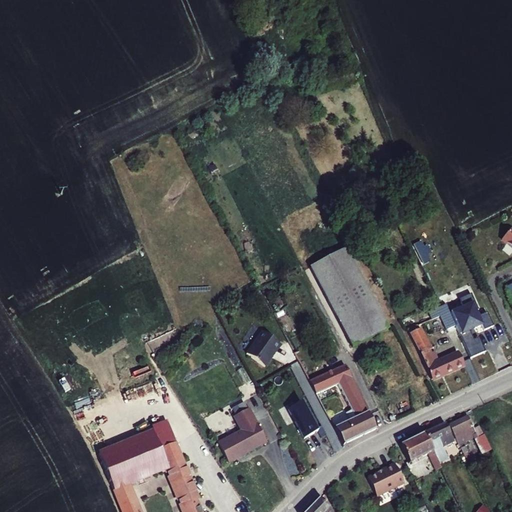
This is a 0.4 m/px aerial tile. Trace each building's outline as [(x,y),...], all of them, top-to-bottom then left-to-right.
[(352,349),(387,332),(345,250),(310,268),(352,349)] [(460,309),(463,316),(490,307),(487,300),(460,309)] [(441,313),(444,321),(453,317),(447,301),(429,308),(432,316),(441,313)] [(413,319),(404,323),(430,379),(463,365),(459,356),(439,363),(434,351),(430,353),(413,319)] [(281,347),(261,334),(246,357),(264,370),(272,359),(270,358),(273,354),(275,356),(281,347)] [(351,423),(335,431),(344,448),(378,431),(345,367),(317,380),(301,350),(295,354),(316,396),(339,385),(352,411),(347,414),(351,423)] [(303,442),(317,435),(302,404),(287,412),(303,442)] [(217,447),(229,465),(265,439),(242,409),(229,419),(238,432),(217,447)] [(151,430),(159,426),(154,413),(139,419),(145,432),(151,430)] [(463,417),(445,426),(455,444),(464,440),(465,443),(469,441),(476,453),(486,448),(476,429),(471,431),(463,417)] [(165,424),(159,426),(151,430),(154,438),(169,432),(165,424)] [(442,425),(421,436),(429,453),(450,441),(442,425)] [(138,511),(125,480),(163,464),(181,511),(198,511),(193,498),(195,497),(172,442),(158,448),(154,438),(151,430),(145,432),(95,454),(120,511),(138,511)] [(435,475),(440,473),(429,453),(421,436),(398,448),(407,464),(424,455),(435,475)] [(95,446),(98,452),(109,448),(106,441),(95,446)] [(400,483),(389,464),(377,470),(377,471),(363,479),(373,498),(400,483)] [(321,511),(308,502),(300,511),(321,511)]
